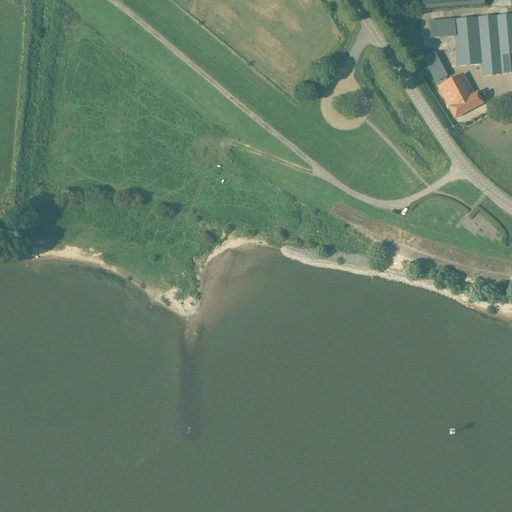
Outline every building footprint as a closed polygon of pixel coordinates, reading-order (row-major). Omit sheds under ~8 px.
[(399,0),(389,0),(390,9),(400,8),(399,0)] [(422,0),(424,12),(485,7),(484,0),(422,0)] [(511,14),(429,22),(430,38),(455,36),(457,67),(482,65),(483,77),(511,74),(511,14)] [(423,59),(435,83),(447,77),(435,53),(423,59)] [(477,93),(473,95),(463,75),(439,88),(449,107),(449,108),(454,118),(483,104),(477,93)]
